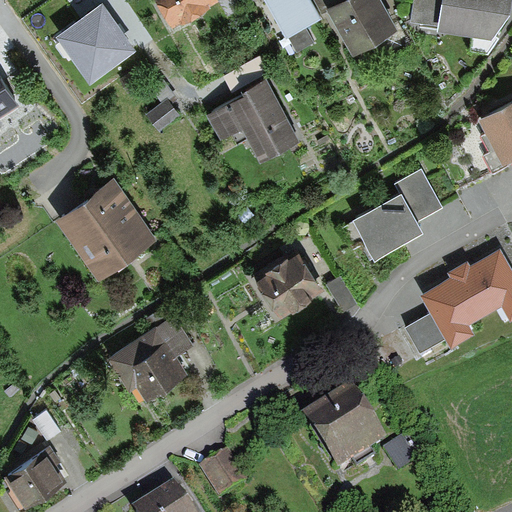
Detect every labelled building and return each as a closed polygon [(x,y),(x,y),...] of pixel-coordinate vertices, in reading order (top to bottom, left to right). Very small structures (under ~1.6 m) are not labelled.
[(160,0),(174,23),(213,0),(160,0)] [(240,7),(236,0),(220,0),(228,13),(240,7)] [(269,0),(298,50),(316,40),(306,22),(323,12),(315,0),(269,0)] [(330,6),(354,49),(399,24),(385,0),(316,0),(322,10),(330,6)] [(511,0),(414,0),(411,19),(438,23),(437,25),(472,31),(470,48),(489,51),(500,35),(495,31),(511,7),(511,0)] [(57,32),(89,79),(134,48),(102,1),(57,32)] [(227,73),(231,82),(263,67),(259,58),(227,73)] [(0,110),(20,98),(0,66),(0,110)] [(121,76),(131,92),(145,83),(135,67),(121,76)] [(302,137),(267,72),(243,85),(245,90),(206,110),(221,137),(233,131),(244,125),(249,135),(261,158),(302,137)] [(147,110),(159,127),(181,111),(173,100),(179,96),(163,75),(151,84),(162,99),(147,110)] [(511,95),(479,113),(487,129),(481,132),(489,148),(490,150),(496,147),(503,159),(507,157),(511,154),(511,95)] [(244,125),(233,131),(238,141),(249,135),(244,125)] [(490,150),(489,148),(483,151),(493,170),(509,162),(507,157),(503,159),(496,147),(490,150)] [(400,188),(353,214),(376,255),(425,227),(420,218),(444,205),(422,166),(396,181),(400,188)] [(114,173),(55,214),(99,276),(158,235),(114,173)] [(256,273),(282,314),(325,286),(299,245),(256,273)] [(450,273),(421,290),(432,309),(407,324),(422,349),(446,335),(452,345),(476,331),(470,322),(502,304),(511,319),(511,318),(511,264),(501,245),(470,262),(468,257),(448,269),(450,273)] [(327,281),(344,309),(358,300),(341,273),(327,281)] [(137,383),(147,398),(188,372),(176,353),(194,342),(175,313),(182,309),(175,297),(147,315),(153,324),(108,353),(130,388),(137,383)] [(304,417),(339,472),(389,441),(353,385),(304,417)] [(48,437),(62,428),(47,406),(33,416),(48,437)] [(384,448),(400,471),(423,456),(408,432),(384,448)] [(26,505),(68,478),(58,462),(62,459),(51,442),(4,472),(26,505)] [(229,448),(200,466),(219,498),(248,480),(229,448)] [(194,511),(175,482),(132,510),(133,511),(194,511)]
